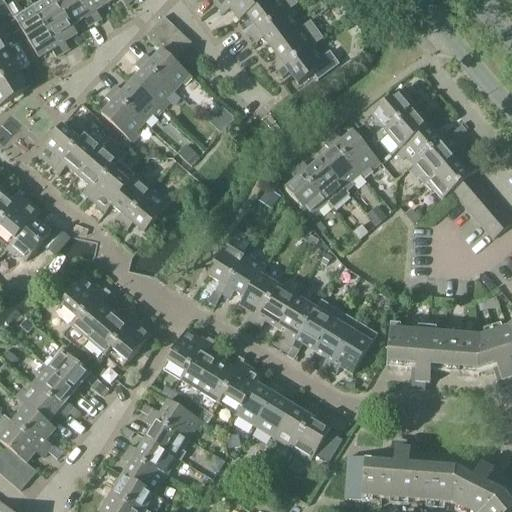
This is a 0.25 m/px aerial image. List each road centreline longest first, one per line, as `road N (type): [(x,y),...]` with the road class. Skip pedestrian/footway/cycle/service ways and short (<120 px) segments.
road 1 (residential): [(48,111),(158,0)]
road 2 (residential): [(44,511),(133,394)]
road 3 (residential): [(419,0),(511,114)]
road 4 (residential): [(265,119),(180,0)]
